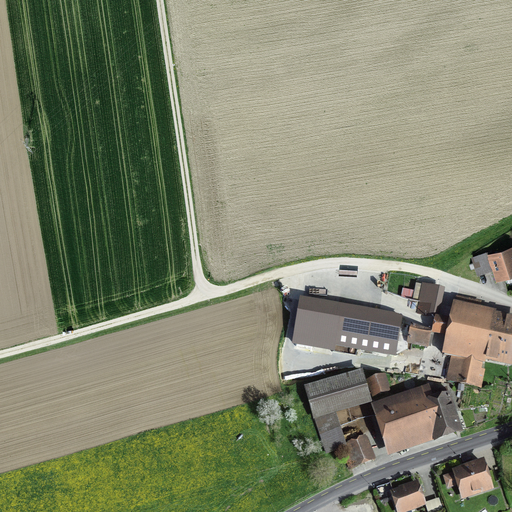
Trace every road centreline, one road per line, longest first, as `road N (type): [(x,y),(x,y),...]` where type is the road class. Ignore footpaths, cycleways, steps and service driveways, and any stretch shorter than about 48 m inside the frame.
road 1 (track): [(160,0),(201,295)]
road 2 (secondary): [(511,429),(352,483),(297,511)]
road 3 (track): [(201,295),(0,352)]
road 4 (track): [(365,262),(303,266),(201,295)]
